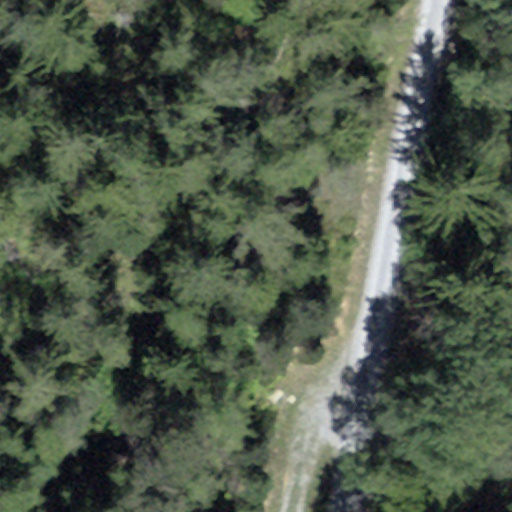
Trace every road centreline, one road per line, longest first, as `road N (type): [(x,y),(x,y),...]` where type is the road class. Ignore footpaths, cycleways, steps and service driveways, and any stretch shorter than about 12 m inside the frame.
road 1 (track): [(428,0),(350,384),(335,511)]
road 2 (track): [(350,384),(298,467),(286,511)]
